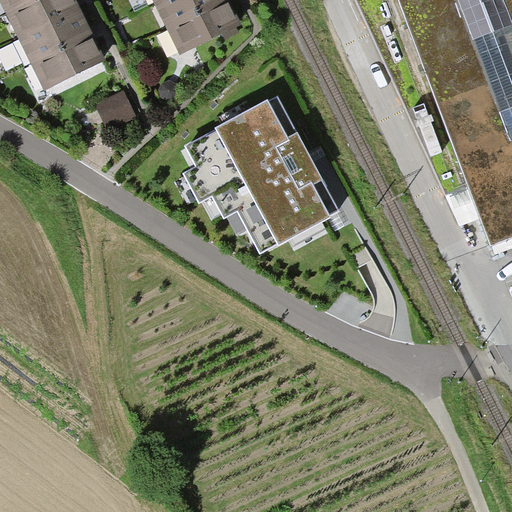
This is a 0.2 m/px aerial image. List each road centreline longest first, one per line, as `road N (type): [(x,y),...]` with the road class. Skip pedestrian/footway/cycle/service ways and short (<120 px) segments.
road 1 (residential): [(0,127),(420,379)]
road 2 (residential): [(420,379),(484,511)]
